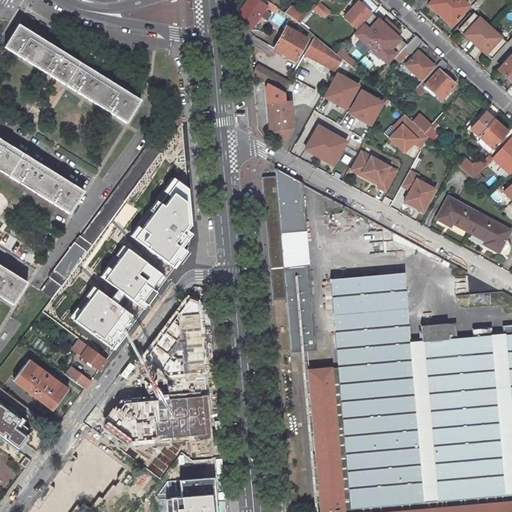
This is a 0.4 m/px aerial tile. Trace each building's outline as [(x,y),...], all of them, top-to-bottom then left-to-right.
[(249,27),(252,29),(267,7),(274,12),(277,7),(269,1),(266,6),(258,0),(247,0),(247,1),(236,18),(244,23),(249,27)] [(412,0),(408,6),(414,12),(425,0),(412,0)] [(427,0),(424,4),(447,25),(464,6),(456,0),(427,0)] [(474,0),(468,7),(472,11),(481,0),(474,0)] [(305,2),(297,12),(303,16),(309,9),(311,7),(310,6),(305,2)] [(309,9),(318,17),(324,10),(315,2),(314,3),(313,3),(310,6),(311,7),(309,9)] [(297,12),(286,5),(281,13),(296,24),(297,23),(303,16),(297,12)] [(470,13),(455,30),(487,60),(503,43),(470,13)] [(381,22),(367,37),(383,51),(380,55),(387,61),(388,59),(399,47),(404,42),(398,37),(401,35),(399,32),(394,27),(391,31),(381,22)] [(33,33),(18,24),(4,46),(126,122),(140,100),(124,90),(110,81),(93,70),(79,62),(64,52),(49,43),(33,33)] [(270,48),(292,60),(304,39),(283,26),(270,48)] [(337,57),(331,51),(311,35),(301,53),(332,70),(339,58),(337,57)] [(404,52),(406,53),(417,41),(410,35),(404,42),(399,47),(404,52)] [(343,50),(337,45),(331,51),(337,57),(343,50)] [(392,63),(404,52),(399,47),(388,59),(392,63)] [(400,64),(395,71),(401,76),(403,73),(409,79),(412,75),(417,80),(428,67),(413,53),(402,66),(400,64)] [(509,83),(511,79),(511,54),(510,55),(507,58),(505,55),(501,59),(502,60),(494,69),(509,83)] [(443,65),(438,60),(410,89),(416,95),(423,87),(437,99),(450,86),(436,73),(443,65)] [(254,64),(249,74),(263,82),(279,91),(285,81),(254,64)] [(371,78),(355,64),(351,69),(350,69),(360,78),(361,77),(367,83),(371,78)] [(361,85),(336,71),(322,97),(346,111),(361,85)] [(285,125),(285,100),(280,100),(279,91),(263,82),(260,87),(263,129),(278,138),(285,125)] [(384,102),(360,89),(346,114),(370,127),(384,102)] [(470,133),(487,149),(503,132),(480,112),(465,129),(470,133)] [(413,121),(424,132),(431,124),(420,113),(413,121)] [(403,114),(391,127),(394,131),(388,139),(404,154),(413,145),(421,149),(427,138),(403,114)] [(348,142),(317,124),(303,150),(334,167),(348,142)] [(466,136),(484,153),(487,149),(470,133),(466,136)] [(489,159),(504,174),(511,167),(511,142),(506,137),(487,157),(489,159)] [(0,170),(70,213),(84,191),(66,180),(53,172),(36,161),(23,153),(6,142),(0,138),(0,170)] [(79,235),(91,244),(100,232),(103,228),(124,201),(139,179),(145,172),(161,150),(151,142),(79,235)] [(398,171),(361,151),(350,171),(378,185),(376,189),(385,194),(398,171)] [(467,155),(457,166),(472,179),(482,168),(467,155)] [(316,350),(302,183),(274,168),(274,175),(263,178),(273,300),(286,299),(291,353),(316,350)] [(417,174),(410,170),(400,187),(407,191),(401,202),(423,214),(436,189),(415,177),(417,174)] [(143,225),(138,222),(130,234),(147,246),(176,267),(189,250),(183,246),(193,233),(188,230),(192,224),(191,187),(175,175),(164,190),(171,195),(165,203),(157,198),(149,209),(153,212),(143,225)] [(511,182),(502,192),(511,202),(511,182)] [(503,229),(442,194),(430,215),(440,220),(442,217),(446,219),(479,238),(483,240),(481,244),(491,250),(503,229)] [(51,268),(66,279),(78,263),(85,252),(87,251),(91,244),(79,235),(78,234),(68,247),(69,248),(71,249),(60,264),(58,262),(57,261),(51,268)] [(156,283),(160,286),(167,276),(124,244),(117,254),(120,256),(112,266),(108,263),(99,275),(118,290),(110,300),(97,290),(74,320),(93,335),(94,333),(111,345),(117,337),(121,340),(126,332),(122,328),(125,324),(129,327),(134,319),(130,317),(133,313),(118,303),(125,294),(145,308),(159,290),(154,287),(156,283)] [(0,296),(13,304),(27,282),(9,270),(0,264),(0,296)] [(60,287),(66,279),(51,268),(47,274),(48,275),(39,288),(52,298),(60,287)] [(511,511),(511,321),(493,323),(494,332),(447,337),(446,323),(414,326),(415,339),(408,340),(402,269),(327,275),(336,365),(304,368),(317,511),(511,511)] [(198,304),(188,301),(144,358),(168,376),(204,373),(198,304)] [(88,345),(81,340),(74,350),(95,366),(99,369),(107,359),(99,353),(88,345)] [(27,359),(14,349),(0,367),(0,384),(3,387),(12,376),(14,378),(27,359)] [(68,389),(27,359),(14,378),(54,407),(62,396),(68,389)] [(90,381),(71,366),(65,374),(84,389),(90,381)] [(206,390),(204,373),(168,376),(169,393),(206,390)] [(210,440),(206,390),(169,393),(126,397),(107,423),(138,446),(210,440)] [(25,417),(0,399),(0,440),(18,454),(28,440),(15,431),(25,417)] [(81,506),(98,485),(78,468),(61,488),(81,506)] [(145,468),(123,498),(110,489),(93,511),(135,511),(159,478),(145,468)] [(181,481),(182,497),(213,495),(214,511),(218,511),(216,478),(181,481)] [(40,511),(41,511),(72,511),(76,508),(54,491),(40,511)] [(214,511),(213,495),(182,497),(166,499),(167,511),(214,511)] [(141,501),(141,511),(162,511),(162,500),(141,501)]
